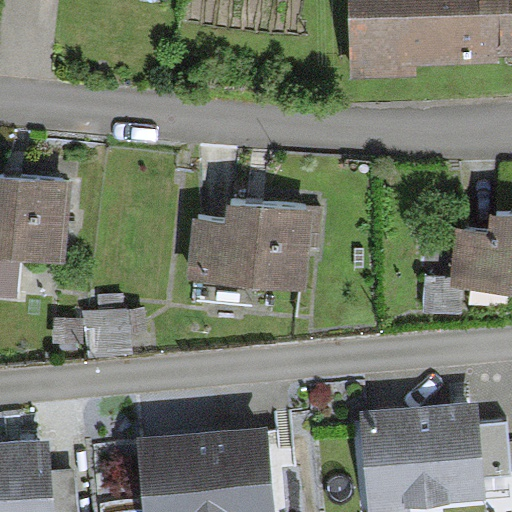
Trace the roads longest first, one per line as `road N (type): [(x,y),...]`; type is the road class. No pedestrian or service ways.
road 1 (residential): [(0,90),(416,131),(511,124)]
road 2 (residential): [(511,335),(0,379)]
